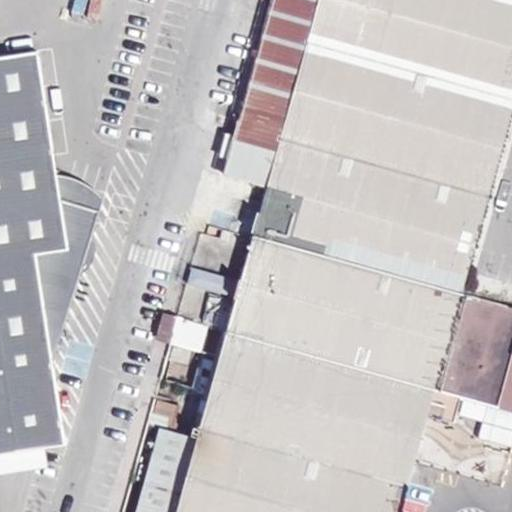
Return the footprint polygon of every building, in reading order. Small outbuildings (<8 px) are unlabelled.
[(294,0),(244,180),(266,187),(252,239),(241,281),(218,274),(204,324),(207,325),(213,300),(232,307),(226,330),(418,385),(511,411),(511,318),(443,296),(498,96),(480,91),(505,0),(294,0)] [(244,180),(294,0),(272,0),(224,175),(244,180)] [(498,96),(511,44),(511,0),(505,0),(480,91),(498,96)] [(38,48),(0,53),(0,453),(45,448),(64,445),(51,359),(35,252),(68,247),(57,175),(38,48)] [(35,252),(51,359),(102,193),(87,180),(72,176),(57,175),(68,247),(35,252)] [(190,266),(176,315),(204,324),(218,274),(190,266)] [(382,511),(418,385),(226,330),(196,439),(173,432),(180,405),(153,399),(147,423),(159,427),(135,511),(382,511)] [(45,448),(0,453),(0,471),(48,465),(45,448)]
